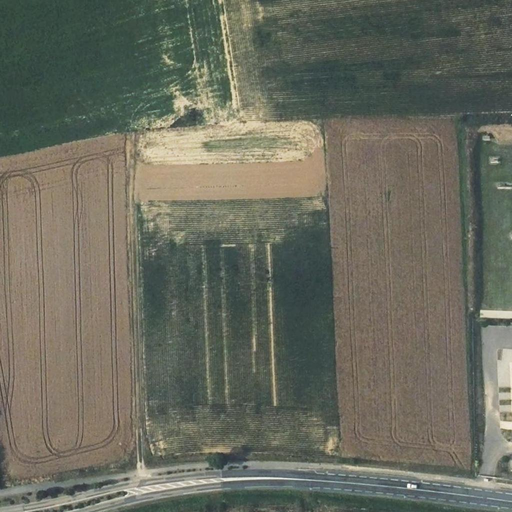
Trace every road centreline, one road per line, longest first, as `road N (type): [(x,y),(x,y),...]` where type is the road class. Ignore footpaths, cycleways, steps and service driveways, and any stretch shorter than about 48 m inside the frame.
road 1 (tertiary): [(320,480),(290,473),(182,476),(17,511)]
road 2 (tertiary): [(84,511),(185,489),(320,480)]
road 3 (tertiary): [(511,501),(320,480)]
